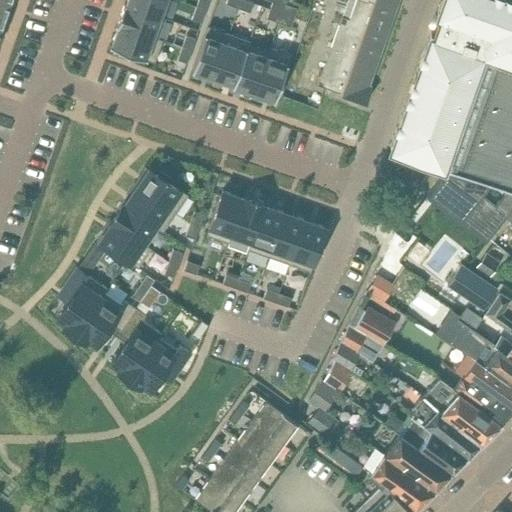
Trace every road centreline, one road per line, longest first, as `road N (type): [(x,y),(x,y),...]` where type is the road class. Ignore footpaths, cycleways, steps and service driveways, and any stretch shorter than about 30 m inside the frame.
road 1 (residential): [(44,75),(356,189)]
road 2 (residential): [(356,189),(293,336),(277,342),(216,320)]
road 3 (residential): [(423,0),(356,189)]
road 4 (unclassified): [(44,75),(0,199)]
